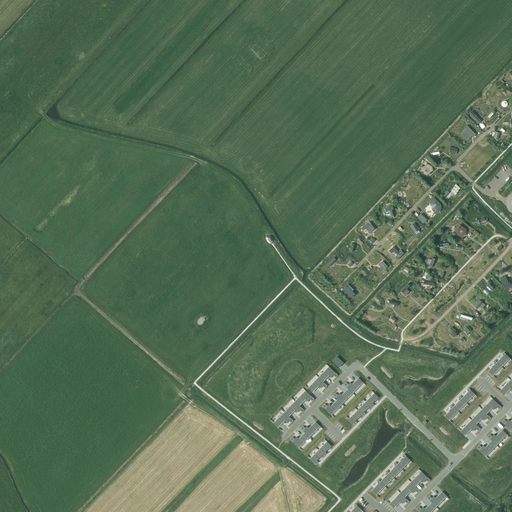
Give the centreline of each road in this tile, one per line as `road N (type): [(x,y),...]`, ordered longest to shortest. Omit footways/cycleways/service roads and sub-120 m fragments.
road 1 (residential): [(356,364),(309,321),(257,363),(202,437)]
road 2 (residential): [(455,461),(356,364)]
